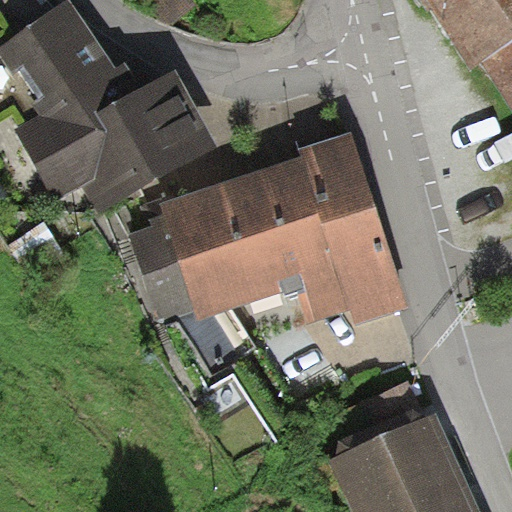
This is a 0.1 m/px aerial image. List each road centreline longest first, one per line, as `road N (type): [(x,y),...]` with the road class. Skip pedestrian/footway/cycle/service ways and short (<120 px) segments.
road 1 (residential): [(361,51),(437,315),(511,511)]
road 2 (unclassified): [(361,51),(272,68),(178,62),(106,29),(80,0)]
